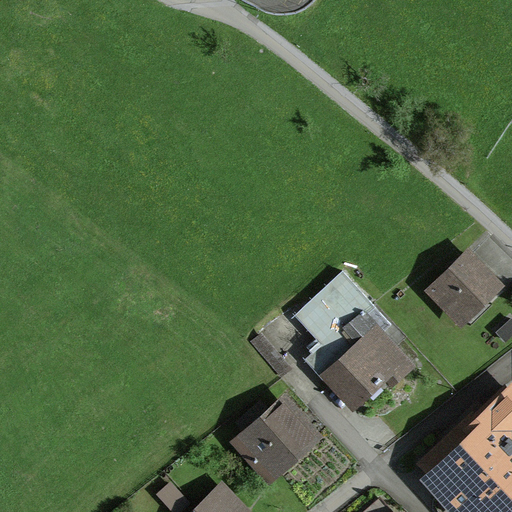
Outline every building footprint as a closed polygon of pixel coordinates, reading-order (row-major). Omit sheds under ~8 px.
[(446,303),(451,299),(464,312),(495,281),(469,254),(433,290),(446,303)] [(329,338),(342,328),(355,346),(325,374),(352,403),(389,369),(396,376),(410,363),(382,332),(391,324),(373,304),(343,270),(301,307),(329,338)] [(423,461),(471,511),(485,511),(511,487),(511,390),(478,424),(470,416),(423,461)] [(239,442),(266,472),(305,438),(292,423),(297,419),(283,403),(259,424),(249,413),(238,423),(248,434),(239,442)] [(245,511),(223,489),(211,500),(222,511),(245,511)] [(391,511),(380,498),(363,511),(391,511)] [(198,511),(222,511),(211,500),(198,511)]
